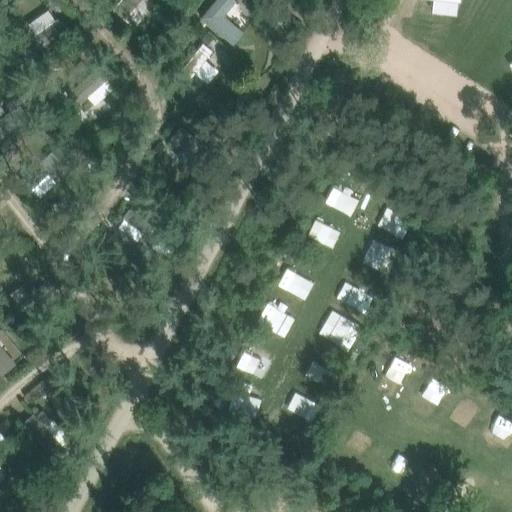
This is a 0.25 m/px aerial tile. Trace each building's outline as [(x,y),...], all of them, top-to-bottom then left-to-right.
[(201,0),(183,20),(213,47),(236,22),(212,0),(201,0)] [(446,0),(422,0),(420,4),(459,25),(467,11),(446,0)] [(278,14),(272,21),(277,25),(283,19),(278,14)] [(399,20),(391,34),(430,55),(438,41),(399,20)] [(55,95),(71,110),(96,83),(80,68),(55,95)] [(511,81),(494,71),(486,85),(511,99),(511,81)] [(456,76),(449,96),(478,107),(485,88),(456,76)] [(171,122),(152,143),(170,159),(189,139),(171,122)] [(17,169),(3,187),(16,197),(30,179),(17,169)] [(318,180),(310,194),(349,215),(357,201),(318,180)] [(392,217),(384,231),(423,252),(430,238),(392,217)] [(318,247),(313,223),(296,227),(301,251),(318,247)] [(375,276),(382,258),(361,250),(354,267),(375,276)] [(282,298),(290,279),(269,271),(262,290),(282,298)] [(244,325),(273,336),(281,317),(252,305),(244,325)] [(314,318),(306,334),(336,349),(343,333),(314,318)] [(251,382),(260,356),(238,348),(229,373),(251,382)] [(373,373),(392,378),(397,358),(379,353),(373,373)] [(307,389),(317,367),(295,358),(286,380),(307,389)] [(416,374),(401,400),(418,409),(432,383),(416,374)] [(275,387),(261,412),(289,429),(304,404),(275,387)] [(447,430),(466,404),(452,394),(433,420),(447,430)] [(469,440),(485,451),(501,426),(485,415),(469,440)] [(329,439),(322,456),(341,463),(348,446),(329,439)] [(511,473),(511,446),(500,467),(511,473)] [(379,485),(390,463),(371,454),(360,476),(379,485)]
